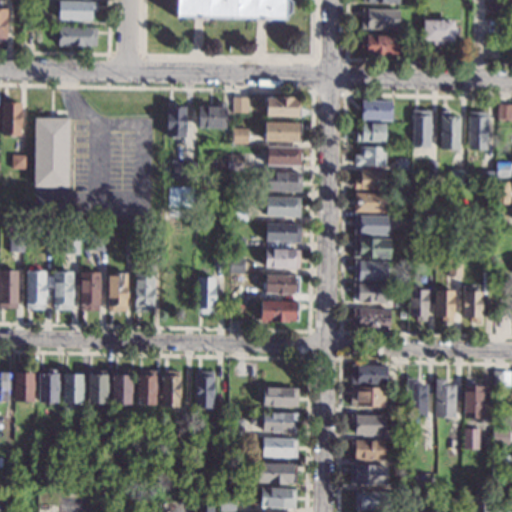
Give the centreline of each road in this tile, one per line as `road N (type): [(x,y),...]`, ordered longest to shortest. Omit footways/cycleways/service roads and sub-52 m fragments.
road 1 (residential): [(511,81),(0,66)]
road 2 (residential): [(325,349),(330,0)]
road 3 (residential): [(325,349),(0,337)]
road 4 (residential): [(511,352),(325,349)]
road 5 (residential): [(322,511),(325,349)]
